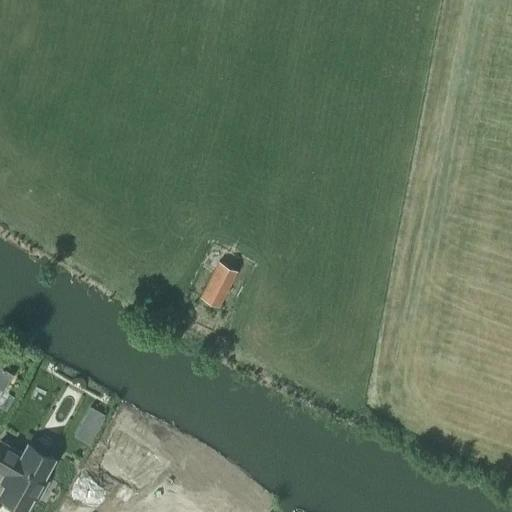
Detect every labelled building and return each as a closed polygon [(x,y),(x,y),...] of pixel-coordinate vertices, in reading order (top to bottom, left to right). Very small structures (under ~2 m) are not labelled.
[(218,306),(236,271),(218,262),(200,297),(218,306)] [(0,386),(4,389),(14,372),(0,364),(0,386)] [(208,511),(207,511),(215,501),(195,485),(212,465),(176,435),(111,511),(208,511)] [(43,479),(54,458),(27,443),(21,453),(0,441),(0,472),(4,475),(2,478),(4,482),(5,483),(0,491),(0,496),(5,499),(4,501),(5,505),(13,510),(17,509),(18,507),(25,511),(33,496),(38,498),(47,481),(43,479)] [(226,511),(267,511),(273,507),(251,486),(226,511)]
